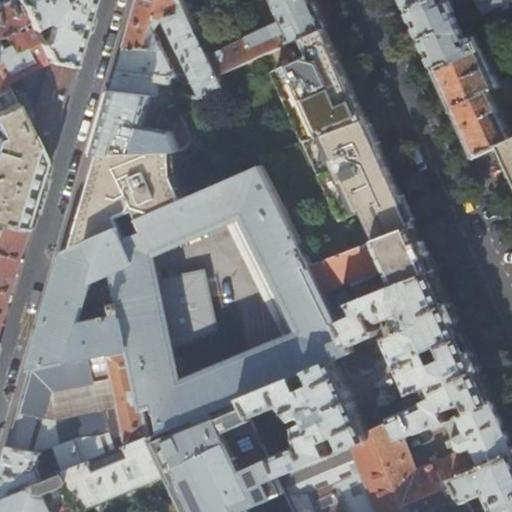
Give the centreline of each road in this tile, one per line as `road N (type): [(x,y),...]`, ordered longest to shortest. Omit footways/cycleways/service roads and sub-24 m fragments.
road 1 (residential): [(107,0),(0,378)]
road 2 (tertiary): [(359,0),(511,336)]
